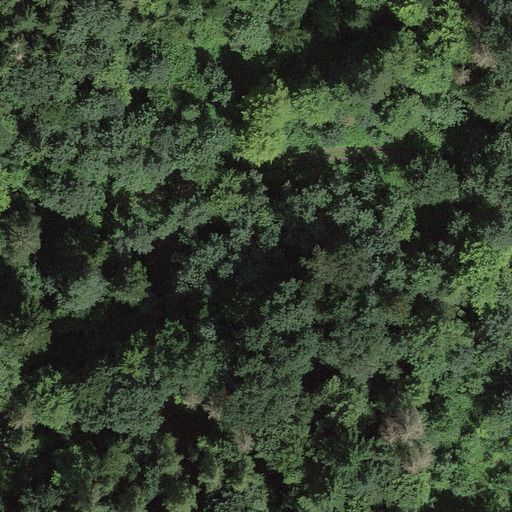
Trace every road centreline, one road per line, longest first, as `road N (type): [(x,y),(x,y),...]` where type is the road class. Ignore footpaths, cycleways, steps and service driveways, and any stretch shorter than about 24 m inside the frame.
road 1 (track): [(0,268),(109,214),(277,158),(385,151),(511,180)]
road 2 (track): [(347,151),(328,0)]
